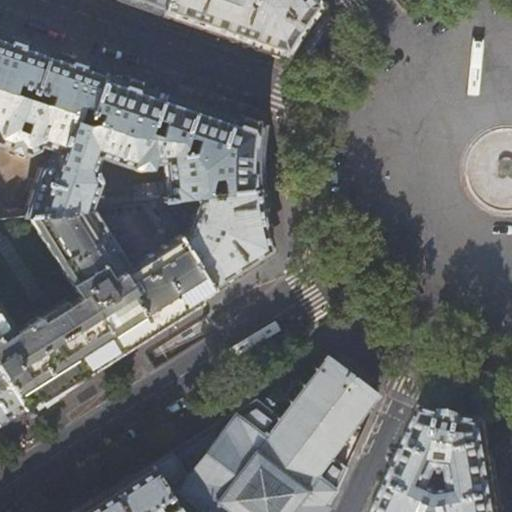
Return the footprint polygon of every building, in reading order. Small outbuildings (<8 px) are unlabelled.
[(125,0),(128,1),(161,12),(165,0),(125,0)] [(165,0),(161,12),(231,37),(285,55),(289,47),(300,29),(308,19),(319,6),(314,0),(165,0)] [(307,61),(335,21),(319,6),(308,19),(300,29),(289,47),(285,55),(307,61)] [(86,126),(77,122),(82,108),(91,111),(104,72),(52,54),(0,36),(0,144),(9,148),(9,150),(22,153),(23,152),(30,154),(41,150),(43,146),(57,151),(54,163),(51,163),(42,168),(25,216),(57,212),(86,126)] [(91,111),(100,114),(97,122),(86,124),(86,126),(57,212),(89,209),(99,179),(97,171),(94,170),(98,158),(136,171),(148,169),(150,162),(164,163),(165,180),(164,180),(164,183),(134,186),(132,188),(134,203),(177,198),(195,196),(208,195),(207,189),(210,180),(220,180),(221,193),(257,189),(257,156),(260,126),(245,121),(184,100),(104,72),(91,111)] [(176,236),(209,289),(214,286),(228,277),(257,259),(270,251),(262,221),(259,207),(257,189),(221,193),(208,195),(195,196),(191,210),(185,208),(179,226),(185,227),(185,230),(176,236)] [(25,216),(75,295),(0,339),(0,375),(21,407),(37,397),(63,381),(93,362),(123,343),(148,327),(177,309),(209,289),(176,236),(127,264),(89,209),(57,212),(25,216)] [(149,465),(169,497),(175,506),(178,511),(324,511),(327,507),(345,467),(332,460),(334,458),(331,456),(340,444),(343,446),(345,443),(343,441),(352,427),(355,430),(358,426),(355,424),(365,410),(369,414),(371,410),(367,408),(376,395),(351,376),(325,356),(315,367),(312,365),(310,368),(313,370),(303,384),(300,382),(298,384),(301,387),(297,391),(294,389),(292,393),(294,395),(290,401),(287,399),(284,402),(287,405),(278,417),(275,415),(274,416),(254,399),(221,419),(149,465)] [(0,431),(26,415),(21,407),(0,375),(0,431)] [(381,511),(501,511),(500,506),(498,492),(487,420),(477,419),(463,417),(449,414),(426,407),(410,444),(396,480),(392,493),(381,511)] [(165,511),(163,511),(160,511),(156,505),(169,497),(149,465),(138,472),(120,483),(103,494),(75,511),(73,511),(178,511),(175,506),(165,511)]
